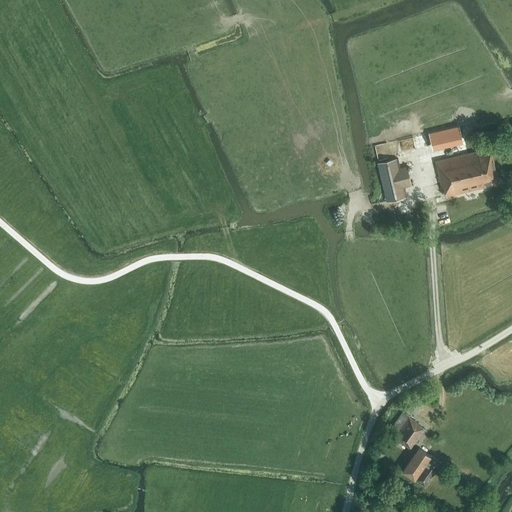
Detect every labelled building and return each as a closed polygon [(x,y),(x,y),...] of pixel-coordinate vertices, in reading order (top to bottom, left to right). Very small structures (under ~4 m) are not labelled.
[(485,185),(498,182),(490,148),(435,161),(441,186),(443,186),(445,196),(485,187),(485,185)] [(396,159),(378,163),(386,201),(405,197),(402,186),(410,184),(406,168),(399,170),(396,159)] [(402,411),(391,427),(396,432),(408,415),(402,411)] [(397,432),(394,437),(410,449),(424,429),(418,425),(419,424),(408,415),(396,432),(397,432)] [(442,463),(431,455),(430,456),(419,447),(402,471),(414,479),(425,487),(442,463)]
